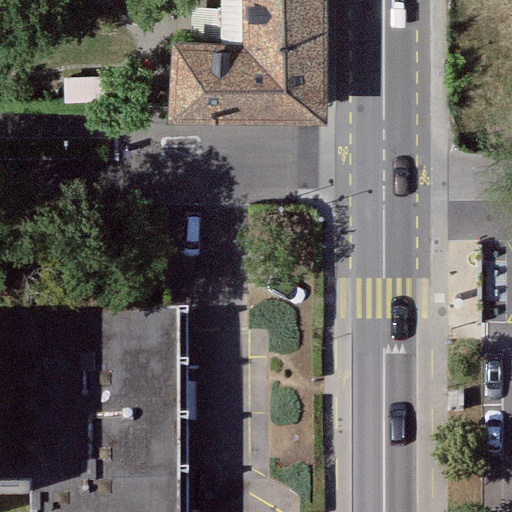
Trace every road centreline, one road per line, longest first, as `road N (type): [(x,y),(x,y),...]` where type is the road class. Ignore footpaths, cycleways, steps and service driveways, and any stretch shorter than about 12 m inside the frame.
road 1 (primary): [(386,511),(385,168)]
road 2 (residential): [(226,167),(0,166)]
road 3 (primary): [(385,168),(385,0)]
road 4 (residential): [(385,168),(226,167)]
road 5 (residential): [(511,176),(385,168)]
